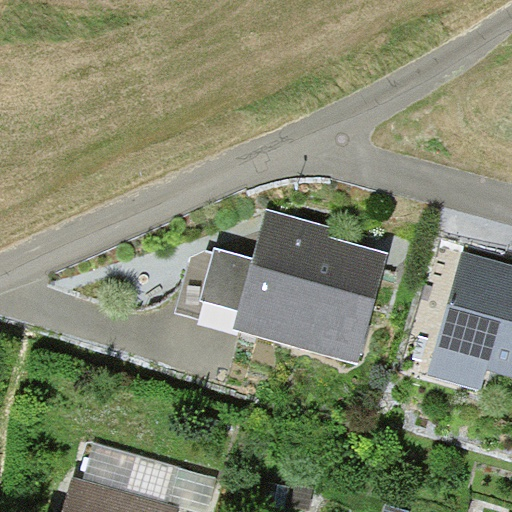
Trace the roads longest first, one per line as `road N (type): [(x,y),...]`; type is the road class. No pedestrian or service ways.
road 1 (residential): [(0,263),(310,134)]
road 2 (unclassified): [(310,134),(433,67),(511,11)]
road 3 (residential): [(310,134),(384,172),(511,208)]
